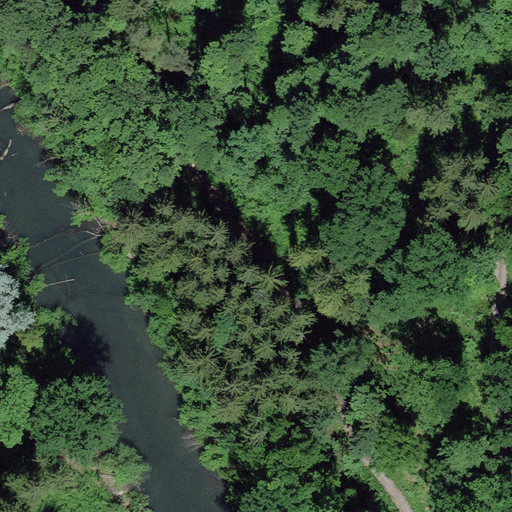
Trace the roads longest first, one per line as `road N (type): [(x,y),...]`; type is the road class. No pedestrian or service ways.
road 1 (track): [(408,511),(364,453),(223,200),(58,0)]
road 2 (track): [(511,443),(498,325),(511,125)]
